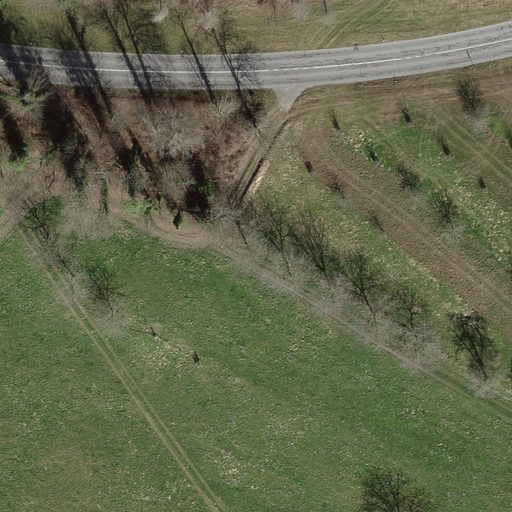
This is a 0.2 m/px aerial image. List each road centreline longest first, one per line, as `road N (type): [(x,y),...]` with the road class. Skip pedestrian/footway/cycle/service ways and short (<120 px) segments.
road 1 (track): [(296,69),(221,228),(222,242),(511,416)]
road 2 (tertiary): [(511,39),(296,69),(147,71),(0,61)]
